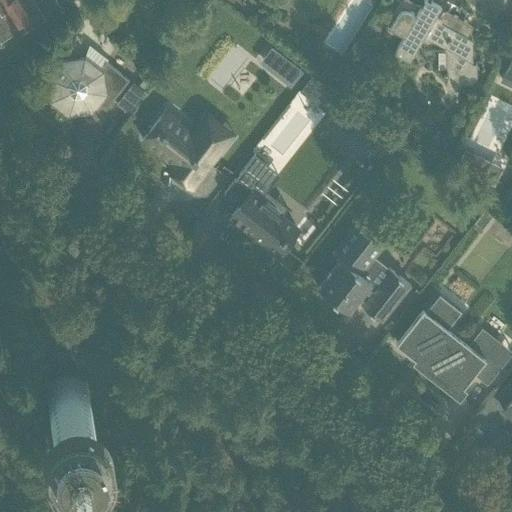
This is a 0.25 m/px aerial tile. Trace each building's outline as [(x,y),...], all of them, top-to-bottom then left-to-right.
[(0,0),(0,14),(10,30),(13,34),(19,29),(25,38),(55,18),(50,10),(53,8),(48,0),(0,0)] [(405,0),(401,0),(384,31),(400,41),(394,52),(410,61),(424,36),(444,48),(443,50),(445,51),(445,65),(447,71),(447,75),(445,78),(446,85),(447,87),(449,89),(453,90),(457,89),(461,85),(468,85),(472,84),(476,79),(476,76),(475,64),(472,64),(472,39),(467,37),(472,29),(447,14),(446,14),(445,14),(444,14),(442,14),(441,15),(441,16),(437,22),(433,20),(440,8),(426,0),(423,0),(419,8),(405,0)] [(68,115),(91,112),(97,103),(105,109),(129,80),(106,62),(100,70),(84,58),(62,60),(48,78),(50,101),(68,115)] [(511,59),(501,82),(511,86),(511,85),(511,59)] [(289,66),(279,78),(290,87),(299,74),(289,66)] [(311,73),(298,90),(309,98),(321,81),(311,73)] [(144,77),(139,85),(145,89),(151,82),(144,77)] [(165,109),(142,138),(170,161),(180,168),(175,175),(191,187),(223,146),(197,126),(192,133),(176,120),(177,118),(165,109)] [(464,149),(456,167),(479,178),(493,185),(502,168),(488,161),(464,149)] [(242,168),(223,193),(238,205),(230,216),(233,219),(233,220),(237,224),(238,223),(241,225),(240,226),(245,230),(245,229),(277,253),(296,228),(280,215),(286,207),(265,191),(262,196),(249,185),(254,178),(266,163),(254,153),(242,168)] [(484,209),(473,222),(481,229),(492,216),(484,209)] [(339,259),(317,286),(347,310),(358,297),(363,300),(360,304),(381,321),(410,284),(373,255),(384,241),(357,220),(331,253),(339,259)] [(425,310),(422,308),(394,342),(397,345),(413,357),(411,361),(412,362),(415,358),(457,392),(463,385),(472,373),(485,382),(486,384),(508,356),(493,344),(480,360),(465,349),(470,343),(469,342),(467,344),(447,328),(460,310),(438,293),(425,310)] [(511,375),(502,388),(511,396),(511,399),(504,409),(511,415),(511,375)] [(69,418),(72,418),(74,417),(77,416),(79,415),(81,413),(83,412),(84,410),(85,409),(87,406),(87,404),(88,401),(88,399),(89,396),(88,393),(88,391),(87,389),(86,386),(84,384),(82,382),(80,380),(78,379),(75,377),(73,376),(70,376),(67,376),(65,376),(63,376),(60,377),(57,378),(55,379),(53,381),(51,383),(50,385),(48,388),(47,389),(46,392),(46,393),(46,395),(47,404),(49,408),(54,413),(60,417),(69,418)]
